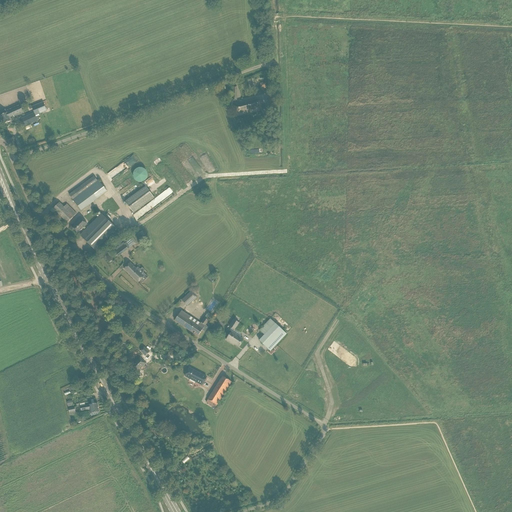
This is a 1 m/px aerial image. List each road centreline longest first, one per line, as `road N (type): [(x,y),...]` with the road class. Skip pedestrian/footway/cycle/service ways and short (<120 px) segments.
road 1 (unclassified): [(242,511),(287,489),(323,434),(321,424),(100,277),(35,213),(11,158)]
road 2 (primary): [(145,456),(7,196)]
road 3 (unclassified): [(11,158),(263,64)]
